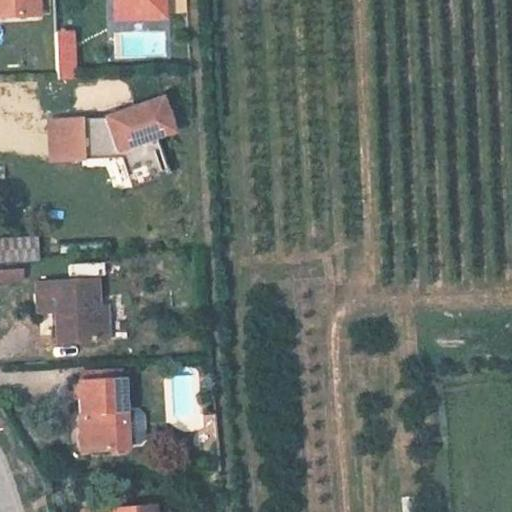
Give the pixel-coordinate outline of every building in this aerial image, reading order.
[(38,15),(37,0),(0,0),(0,10),(0,16),(38,15)] [(164,4),(114,6),(114,21),(165,19),(164,4)] [(57,81),(77,80),(74,31),(54,32),(57,81)] [(171,131),(159,99),(106,119),(117,150),(153,137),(171,131)] [(131,188),(167,175),(153,137),(117,150),(106,119),(80,120),(82,161),(120,159),(131,188)] [(82,161),(80,120),(48,121),(50,162),(82,161)] [(0,238),(0,265),(39,264),(38,237),(0,238)] [(18,272),(0,273),(0,284),(18,283),(18,272)] [(93,280),(33,284),(35,314),(53,312),(55,343),(106,340),(104,322),(96,323),(93,280)] [(120,379),(76,382),(77,414),(85,414),(85,426),(87,451),(124,449),(120,379)] [(85,426),(78,426),(80,452),(87,451),(85,426)]
